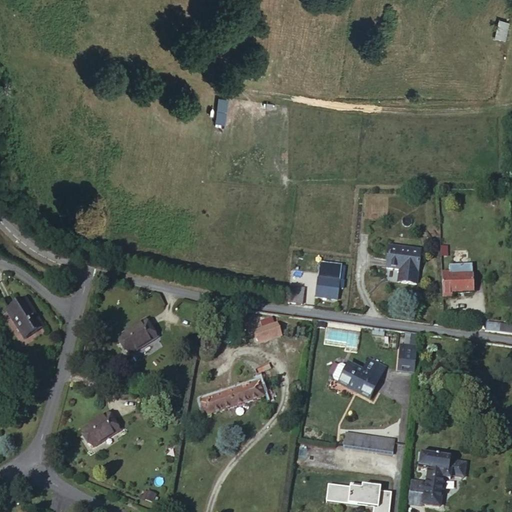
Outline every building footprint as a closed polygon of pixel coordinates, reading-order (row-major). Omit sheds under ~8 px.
[(496,40),(507,42),(509,22),(499,21),(496,40)] [(415,249),(385,245),(382,267),(395,268),(394,280),(411,283),(415,249)] [(446,258),(446,266),(446,271),(470,270),(469,258),(446,258)] [(440,288),(447,288),(470,286),(470,270),(446,271),(439,271),(440,288)] [(312,277),(309,293),(332,295),(334,284),(330,284),(330,279),(312,277)] [(287,286),(285,301),(295,302),(296,287),(287,286)] [(43,327),(25,299),(6,311),(25,339),(43,327)] [(484,322),(482,333),(495,334),(496,327),(496,324),(484,322)] [(260,328),(264,341),(279,338),(275,324),(260,328)] [(495,334),(511,336),(511,328),(496,327),(495,334)] [(151,344),(141,328),(112,346),(122,362),(151,344)] [(250,331),(257,343),(264,341),(260,328),(250,331)] [(410,374),(413,351),(401,349),(399,361),(396,360),(395,373),(410,374)] [(511,355),(501,355),(500,365),(511,366),(511,355)] [(371,402),(387,370),(372,363),(366,376),(350,369),(340,389),(371,402)] [(340,389),(348,373),(343,371),(339,372),(334,383),(335,386),(340,389)] [(255,382),(200,402),(205,417),(260,397),(255,382)] [(78,435),(89,452),(115,436),(105,420),(78,435)] [(352,437),(351,449),(358,449),(359,438),(352,437)] [(358,449),(393,453),(394,441),(359,438),(358,449)] [(415,509),(434,511),(436,501),(439,484),(439,480),(440,472),(445,471),(446,462),(415,458),(414,471),(420,473),(419,484),(415,483),(413,496),(418,496),(415,509)] [(446,484),(447,485),(449,485),(450,479),(464,480),(465,465),(446,462),(445,471),(440,472),(439,480),(444,482),(446,484)] [(439,484),(436,501),(441,501),(445,500),(447,497),(449,494),(449,491),(449,486),(447,485),(439,484)] [(362,490),(328,486),(326,503),(373,509),(372,511),(389,511),(392,494),(381,493),(381,489),(362,487),(362,490)] [(402,506),(408,508),(415,509),(418,496),(413,496),(409,495),(404,494),(402,506)]
